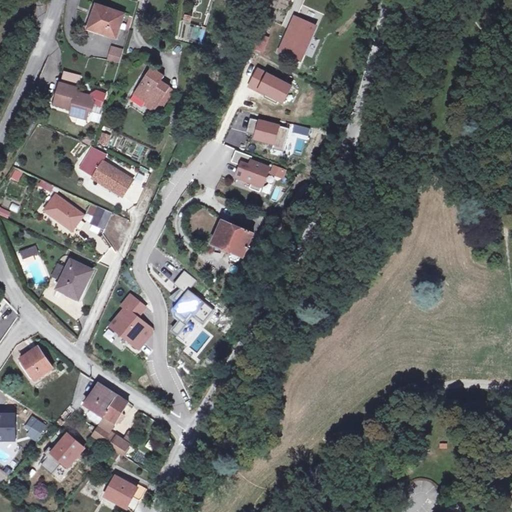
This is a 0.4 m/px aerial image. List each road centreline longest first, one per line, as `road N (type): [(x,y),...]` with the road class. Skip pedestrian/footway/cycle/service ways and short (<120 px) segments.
road 1 (residential): [(392,0),(329,217),(192,435)]
road 2 (residential): [(171,423),(176,410),(158,353),(158,297),(139,260),(161,213),(214,145)]
road 3 (residential): [(171,423),(75,360),(29,315)]
road 4 (residential): [(0,136),(41,55),(57,0)]
